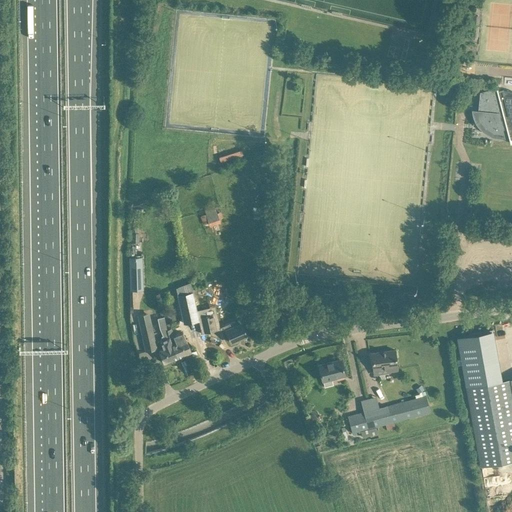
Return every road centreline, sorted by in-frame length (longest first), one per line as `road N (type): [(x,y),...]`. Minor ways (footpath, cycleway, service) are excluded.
road 1 (motorway): [(45,0),(52,511)]
road 2 (motorway): [(81,511),(77,0)]
road 3 (unclassified): [(0,499),(0,180)]
road 4 (residential): [(256,360),(343,330),(511,306)]
road 5 (unclassified): [(138,511),(137,435),(145,414),(256,360)]
